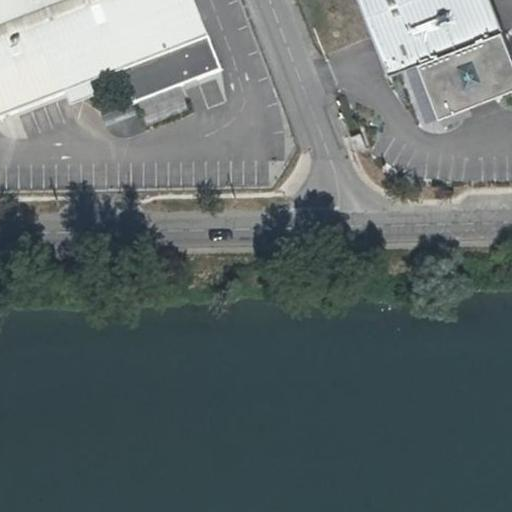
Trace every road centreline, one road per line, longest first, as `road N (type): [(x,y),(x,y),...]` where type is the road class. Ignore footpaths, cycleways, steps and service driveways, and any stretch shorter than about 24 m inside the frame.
road 1 (unclassified): [(0,234),(342,228)]
road 2 (unclassified): [(342,228),(332,164),(269,0)]
road 3 (unclassified): [(342,228),(511,222)]
